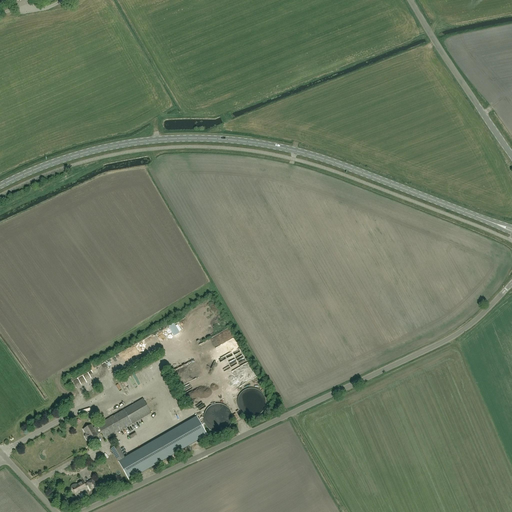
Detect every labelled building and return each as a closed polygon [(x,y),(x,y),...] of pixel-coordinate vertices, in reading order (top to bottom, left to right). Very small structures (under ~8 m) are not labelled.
[(201,345),(209,360),(214,358),(205,342),(201,345)] [(248,405),(256,404),(255,402),(257,402),(256,397),(249,398),(250,401),(240,403),(241,411),(249,409),(248,405)] [(151,414),(143,399),(97,426),(98,426),(93,428),(91,425),(84,430),(87,435),(86,435),(86,437),(87,440),(89,440),(90,440),(97,436),(96,434),(97,434),(98,434),(99,434),(100,434),(100,433),(101,433),(101,432),(106,440),(151,414)] [(206,436),(196,418),(125,458),(118,446),(111,449),(129,480),(206,436)] [(81,473),(88,480),(93,476),(87,468),(81,473)] [(83,481),(77,485),(76,485),(75,485),(74,485),(73,485),(73,486),(72,486),(72,487),(71,487),(71,488),(71,489),(72,490),(73,491),(76,495),(79,494),(80,494),(79,495),(81,498),(84,496),(82,493),(81,494),(81,493),(87,489),(86,487),(89,485),(91,490),(97,487),(93,480),(87,483),(85,485),(83,481)]
